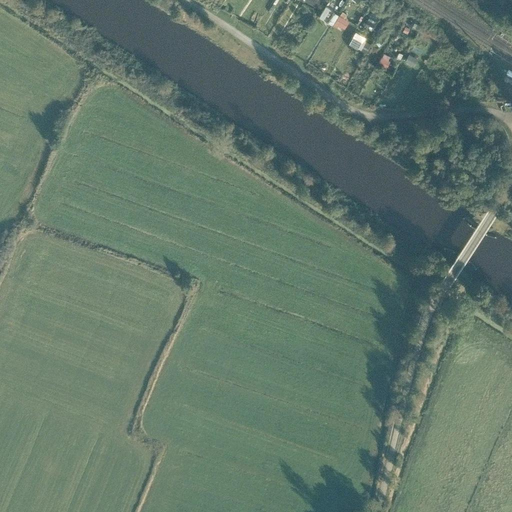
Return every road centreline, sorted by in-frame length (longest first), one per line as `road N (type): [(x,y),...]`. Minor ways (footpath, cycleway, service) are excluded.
road 1 (unclassified): [(511,175),(423,321),(376,511)]
road 2 (track): [(511,121),(468,106),(363,115),(183,0)]
